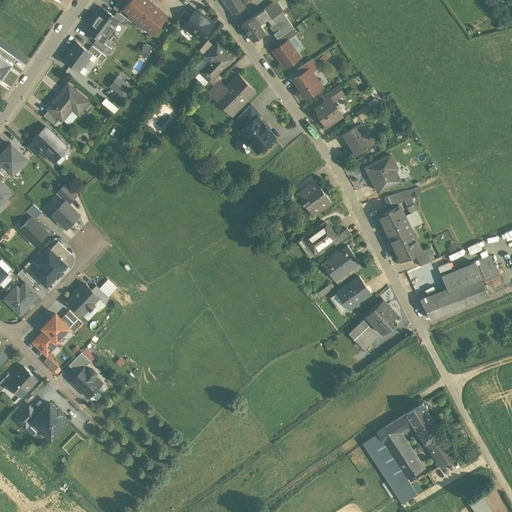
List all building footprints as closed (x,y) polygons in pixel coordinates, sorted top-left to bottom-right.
[(129,0),(128,0),(119,0),(118,2),(118,1),(114,9),(119,12),(127,3),(129,0)] [(166,16),(147,0),(129,0),(127,3),(123,8),(152,32),(166,16)] [(223,0),(234,15),(242,8),(235,0),(223,0)] [(275,1),(264,9),(270,18),(271,19),(282,10),(275,1)] [(289,5),(282,10),(289,20),(296,15),(289,5)] [(102,8),(86,30),(97,39),(102,43),(119,21),(114,17),(102,8)] [(264,9),(254,16),(260,25),(270,18),(264,9)] [(213,24),(196,10),(191,16),(185,24),(194,31),(193,34),(200,39),(213,24)] [(282,10),(271,19),(276,27),(279,30),(284,26),(290,21),(289,20),(282,10)] [(191,16),(184,11),(176,22),(183,28),(185,24),(191,16)] [(118,12),(114,17),(119,21),(128,27),(132,23),(118,12)] [(254,16),(241,25),(253,41),(265,32),(260,25),(254,16)] [(287,31),(284,26),(279,30),(275,33),(278,38),(287,31)] [(278,38),(277,39),(281,44),(288,39),(288,40),(296,34),(291,28),(287,31),(278,38)] [(102,43),(97,39),(94,44),(108,54),(111,49),(102,43)] [(281,44),(272,50),(285,68),(300,57),(288,40),(288,39),(281,44)] [(207,40),(199,51),(204,56),(214,46),(207,40)] [(76,42),(63,59),(82,73),(84,75),(97,58),(88,51),(76,42)] [(214,46),(204,56),(210,62),(200,72),(209,81),(219,72),(232,58),(217,43),(214,46)] [(92,46),(88,51),(97,58),(102,62),(106,56),(92,46)] [(0,55),(10,63),(14,58),(0,47),(0,55)] [(0,80),(1,81),(13,64),(10,63),(0,55),(0,80)] [(316,66),(312,60),(311,59),(297,69),(300,74),(306,70),(309,73),(317,67),(317,66),(316,66)] [(309,73),(306,70),(300,74),(293,80),(301,91),(300,93),(302,96),(305,97),(306,97),(322,86),(321,85),(319,86),(312,77),(311,77),(309,73)] [(219,72),(209,81),(214,86),(219,81),(224,76),(219,72)] [(114,75),(107,86),(124,96),(131,85),(114,75)] [(254,92),(237,76),(226,88),(214,99),(215,100),(217,98),(232,113),(230,115),(231,115),(254,92)] [(214,86),(207,92),(214,99),(226,88),(219,81),(214,86)] [(89,101),(68,83),(47,109),(48,110),(59,119),(62,121),(73,108),(79,113),(89,101)] [(337,85),(322,96),(326,101),(328,104),(332,101),(343,94),(337,85)] [(328,104),(326,101),(315,108),(319,113),(317,114),(326,126),(341,115),(340,115),(334,106),(335,105),(332,101),(328,104)] [(251,104),(239,116),(247,126),(257,117),(260,115),(251,104)] [(59,119),(48,110),(43,116),(54,125),(59,119)] [(355,125),(360,122),(369,117),(365,110),(351,118),(355,125)] [(247,126),(240,131),(245,137),(244,140),(249,146),(252,146),(257,151),(274,137),(267,129),(266,130),(263,125),(257,117),(247,126)] [(355,125),(344,132),(357,153),(373,143),(360,122),(355,125)] [(68,147),(46,126),(32,141),(41,150),(54,162),(68,147)] [(148,131),(155,138),(159,133),(152,127),(148,131)] [(41,150),(32,141),(26,147),(36,155),(41,150)] [(119,149),(126,156),(132,148),(125,142),(119,149)] [(0,155),(0,161),(12,173),(26,158),(11,144),(0,155)] [(389,155),(364,168),(377,192),(396,182),(387,166),(393,163),(389,155)] [(349,167),(344,157),(339,160),(344,170),(349,167)] [(310,176),(293,188),(297,194),(314,181),(310,176)] [(331,201),(315,180),(314,181),(297,194),(303,201),(302,202),(303,203),(304,203),(313,214),(331,201)] [(0,202),(11,191),(0,181),(0,202)] [(64,201),(68,204),(77,194),(66,184),(57,194),(64,201)] [(407,189),(387,195),(392,207),(398,204),(397,202),(404,199),(406,205),(413,202),(407,189)] [(64,201),(52,214),(67,228),(79,215),(68,204),(64,201)] [(26,212),(35,220),(42,212),(33,204),(26,212)] [(392,207),(377,215),(389,238),(410,228),(409,227),(407,228),(402,218),(404,217),(398,204),(392,207)] [(30,239),(36,245),(47,233),(30,218),(20,229),(24,233),(23,235),(29,241),(30,239)] [(325,221),(302,238),(314,254),(336,238),(337,238),(336,236),(325,221)] [(346,228),(336,236),(337,238),(336,238),(340,243),(351,235),(346,228)] [(410,228),(389,238),(400,261),(415,254),(421,251),(415,239),(413,240),(408,229),(410,228)] [(50,251),(62,263),(71,254),(58,242),(50,251)] [(359,261),(347,245),(322,263),(323,264),(325,262),(336,277),(333,278),(334,279),(358,262),(359,261)] [(421,251),(415,254),(420,266),(434,259),(429,247),(421,251)] [(34,274),(46,286),(66,266),(62,263),(50,251),(49,250),(40,258),(45,263),(34,274)] [(490,256),(473,264),(483,284),(499,277),(490,256)] [(333,278),(332,279),(336,285),(362,267),(358,262),(334,279),(333,278)] [(429,263),(421,267),(427,280),(436,276),(429,263)] [(441,277),(446,289),(419,300),(430,321),(489,297),(483,284),(473,264),(441,277)] [(421,267),(407,273),(412,286),(427,280),(421,267)] [(17,275),(29,287),(34,282),(21,270),(17,275)] [(7,274),(0,281),(0,283),(4,287),(15,276),(10,271),(7,274)] [(359,276),(336,292),(348,308),(370,292),(359,276)] [(314,302),(336,285),(332,279),(309,296),(314,302)] [(13,289),(4,299),(20,314),(38,295),(29,287),(25,282),(16,292),(13,289)] [(85,283),(68,300),(82,314),(88,308),(89,309),(94,304),(93,303),(99,297),(92,290),(85,283)] [(96,285),(92,290),(99,297),(104,302),(109,298),(96,285)] [(348,308),(336,292),(329,298),(340,314),(348,308)] [(383,299),(364,317),(382,336),(394,325),(391,321),(398,315),(383,299)] [(69,310),(61,319),(69,327),(73,331),(82,322),(69,310)] [(42,327),(45,329),(56,341),(69,327),(61,319),(56,314),(42,327)] [(365,353),(382,336),(364,317),(348,335),(365,353)] [(59,343),(56,341),(45,329),(32,342),(47,356),(59,343)] [(81,352),(68,365),(78,374),(84,368),(90,361),(81,352)] [(50,354),(43,361),(54,370),(60,363),(50,354)] [(13,377),(7,384),(20,396),(37,379),(24,366),(13,377)] [(78,374),(74,378),(74,383),(88,396),(94,391),(95,390),(100,384),(94,378),(96,375),(96,372),(93,369),(89,369),(87,372),(84,368),(78,374)] [(160,382),(162,372),(150,369),(147,379),(160,382)] [(8,373),(0,381),(0,389),(1,390),(7,384),(13,377),(8,373)] [(99,399),(91,406),(97,412),(105,405),(99,399)] [(56,409),(50,403),(39,414),(32,421),(50,439),(68,420),(62,414),(59,414),(56,412),(56,409)] [(29,404),(15,419),(25,428),(32,421),(39,414),(29,404)] [(414,430),(424,447),(442,436),(426,412),(427,412),(427,411),(427,410),(427,409),(426,408),(425,407),(424,407),(423,407),(422,405),(405,416),(414,430)] [(403,437),(414,430),(405,416),(378,434),(386,448),(369,459),(401,508),(417,498),(417,499),(435,488),(403,437)] [(386,448),(378,434),(361,445),(369,459),(386,448)] [(440,470),(456,460),(442,436),(424,447),(440,470)] [(460,493),(485,480),(481,472),(456,485),(460,493)] [(471,506),(475,511),(492,511),(484,498),(471,506)]
